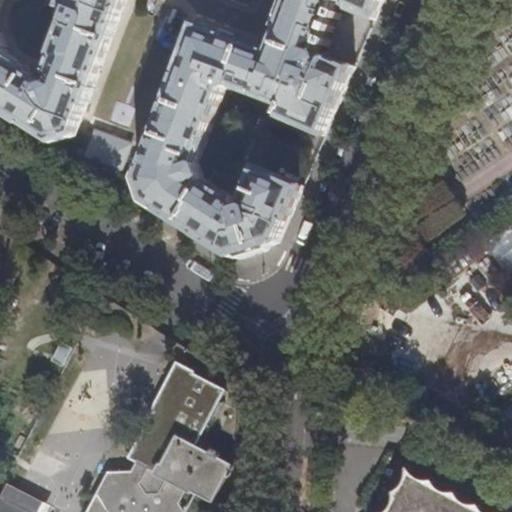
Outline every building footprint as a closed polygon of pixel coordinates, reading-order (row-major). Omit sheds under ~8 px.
[(0,0),(0,110),(37,134),(53,144),(76,136),(127,0),(63,0),(60,8),(72,13),(69,21),(65,20),(62,29),(51,56),(53,59),(51,66),(48,73),(51,80),(49,85),(43,88),(39,85),(37,79),(37,78),(30,73),(29,68),(11,56),(7,52),(6,48),(7,47),(2,33),(0,34),(0,33),(0,16),(3,0),(0,0)] [(195,234),(233,258),(281,243),(306,186),(258,166),(245,196),(248,207),(239,209),(236,199),(204,178),(204,177),(200,165),(198,164),(227,89),(233,87),(286,107),(282,117),(327,136),(356,67),(324,53),(322,56),(320,53),(323,45),(329,47),(331,40),(326,38),(328,31),(334,33),(336,27),(330,25),(334,16),(339,18),(342,12),(336,10),(339,1),(343,1),(342,5),(377,20),(385,0),(290,0),(277,35),(272,51),(232,36),(197,23),(138,178),(146,203),(187,229),(191,231),(195,234)] [(511,224),(486,239),(511,285),(511,224)] [(184,511),(173,494),(178,484),(214,503),(234,465),(198,445),(227,390),(178,365),(129,459),(140,464),(133,473),(110,473),(89,511),(184,511)] [(493,511),(411,469),(387,511),(493,511)] [(11,482),(0,505),(0,511),(42,511),(48,499),(11,482)]
